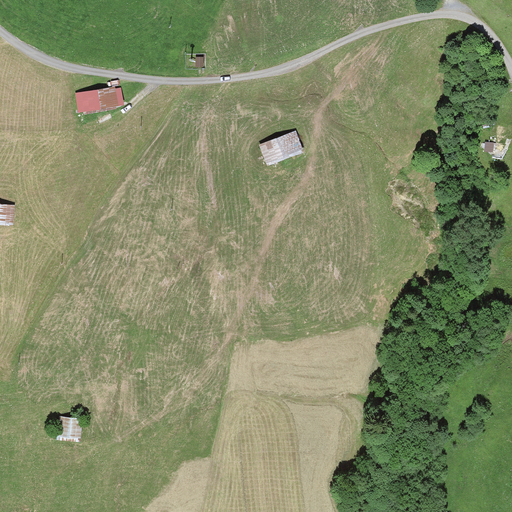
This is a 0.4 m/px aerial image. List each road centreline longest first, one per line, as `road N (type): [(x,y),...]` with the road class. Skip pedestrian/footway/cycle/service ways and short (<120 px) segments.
road 1 (unclassified): [(511,68),(479,24),(445,14),(380,25),(283,68),(187,80),(57,62),(0,29)]
road 2 (track): [(54,150),(135,105),(157,79)]
